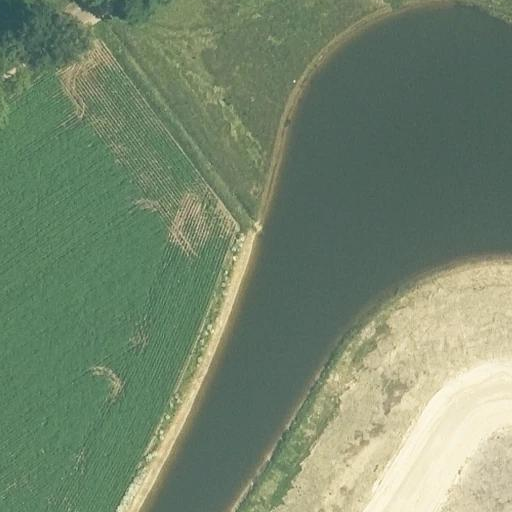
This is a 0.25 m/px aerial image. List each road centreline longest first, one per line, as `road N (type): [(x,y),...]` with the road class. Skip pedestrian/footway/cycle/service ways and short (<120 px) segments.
road 1 (residential): [(92,7),(150,98),(95,283),(0,477)]
road 2 (residential): [(388,511),(464,400),(511,388)]
